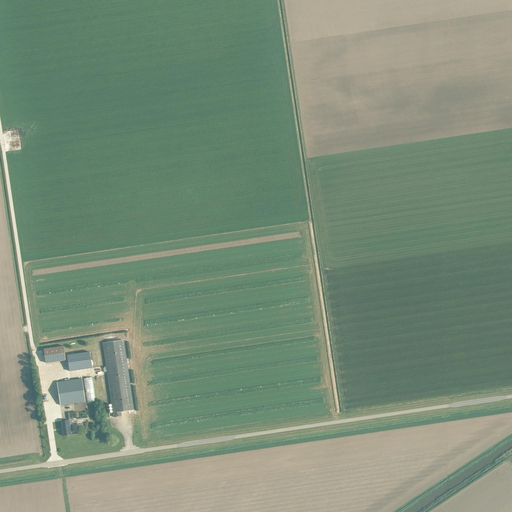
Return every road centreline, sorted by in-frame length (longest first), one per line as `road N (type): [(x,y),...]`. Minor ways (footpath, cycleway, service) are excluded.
road 1 (unclassified): [(0,470),(511,395)]
road 2 (track): [(37,352),(0,130)]
